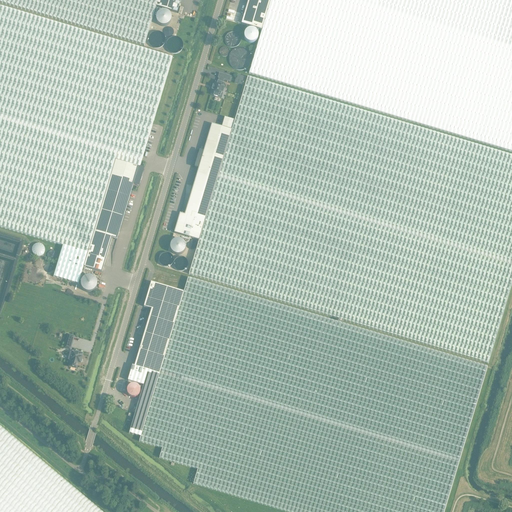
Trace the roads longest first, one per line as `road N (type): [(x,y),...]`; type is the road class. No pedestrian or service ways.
road 1 (unclassified): [(94,424),(220,0)]
road 2 (unknown): [(157,511),(0,378)]
road 3 (unknown): [(171,166),(144,173),(110,268),(118,282),(135,286)]
